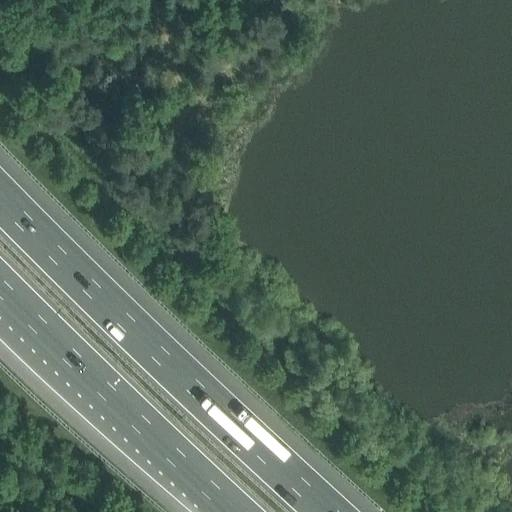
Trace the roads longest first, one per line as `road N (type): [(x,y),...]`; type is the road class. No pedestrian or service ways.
road 1 (motorway): [(329,511),(0,203)]
road 2 (motorway): [(0,294),(232,511)]
